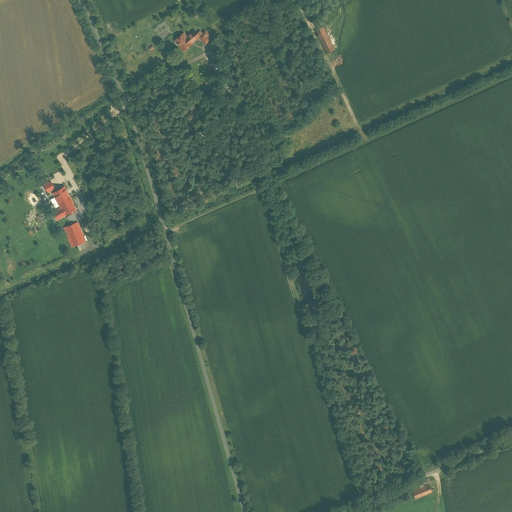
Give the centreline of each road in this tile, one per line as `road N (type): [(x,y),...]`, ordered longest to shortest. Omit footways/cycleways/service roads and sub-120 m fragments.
road 1 (unclassified): [(244,511),(121,87),(83,0)]
road 2 (unclassified): [(349,511),(511,437)]
road 3 (track): [(296,0),(368,139)]
